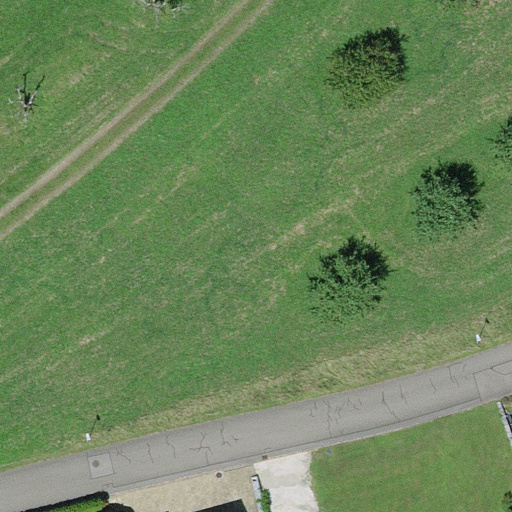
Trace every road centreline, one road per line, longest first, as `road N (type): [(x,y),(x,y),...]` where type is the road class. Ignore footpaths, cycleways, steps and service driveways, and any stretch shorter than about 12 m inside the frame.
road 1 (residential): [(0,503),(453,394),(511,364)]
road 2 (track): [(0,226),(112,133),(248,0)]
